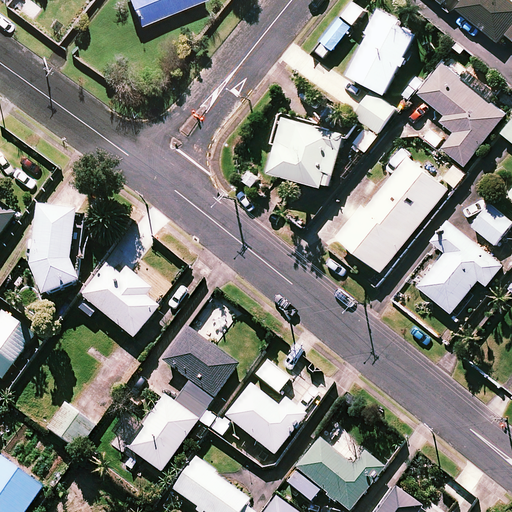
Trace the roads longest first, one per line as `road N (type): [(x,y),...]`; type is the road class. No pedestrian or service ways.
road 1 (residential): [(151,172),(511,461)]
road 2 (residential): [(291,0),(151,172)]
road 3 (residential): [(0,64),(151,172)]
